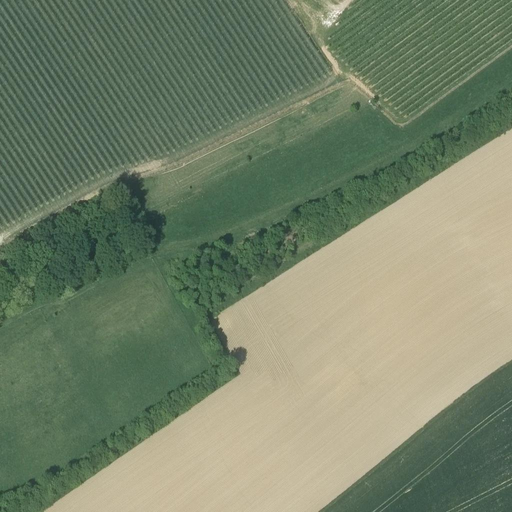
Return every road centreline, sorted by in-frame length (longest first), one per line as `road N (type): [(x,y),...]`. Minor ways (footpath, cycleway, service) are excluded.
road 1 (track): [(0,327),(158,250),(221,242),(260,226),(434,137),(511,85)]
road 2 (track): [(150,128),(253,79),(347,0)]
